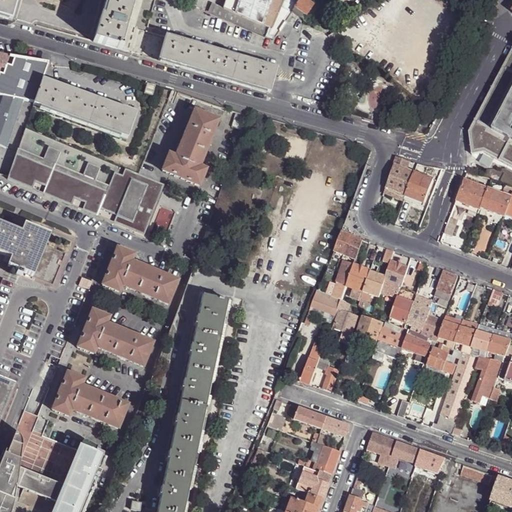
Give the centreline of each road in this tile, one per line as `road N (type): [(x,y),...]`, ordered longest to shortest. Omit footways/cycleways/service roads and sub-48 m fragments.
road 1 (residential): [(0,31),(387,143),(365,211),(369,226),(511,282)]
road 2 (unclassified): [(161,256),(0,194)]
road 3 (residential): [(511,470),(364,420)]
